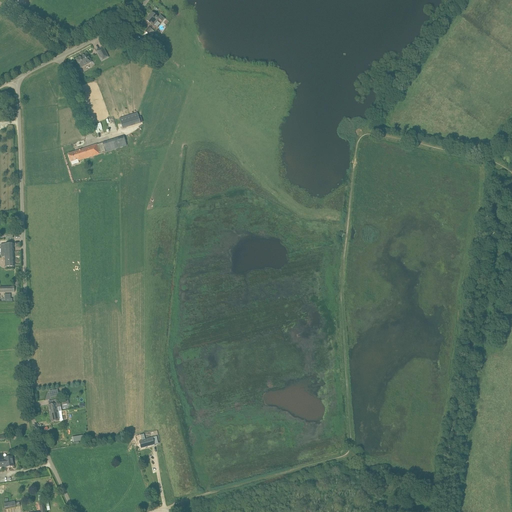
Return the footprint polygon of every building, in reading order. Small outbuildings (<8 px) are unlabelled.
[(147,20),(146,21),(153,27),(153,26),(154,27),(160,20),(159,19),(152,13),(146,20),(147,20)] [(149,27),(145,31),(148,34),(149,33),(151,35),(155,32),(149,27)] [(98,51),(102,60),(108,57),(103,48),(98,51)] [(77,59),(81,67),(91,62),(87,54),(77,59)] [(119,119),(123,129),(141,123),(137,113),(119,119)] [(68,154),(71,162),(78,160),(79,161),(126,145),(123,136),(68,154)] [(13,244),(1,244),(1,257),(5,257),(5,267),(14,267),(13,244)] [(50,413),(58,412),(61,411),(60,407),(61,407),(59,399),(54,400),(55,405),(48,406),(50,413)] [(58,412),(50,413),(51,422),(63,420),(62,416),(59,417),(58,412)] [(141,436),(137,438),(138,442),(139,442),(141,448),(157,444),(159,449),(161,449),(160,443),(158,443),(154,431),(150,432),(152,438),(144,440),(144,439),(145,439),(144,434),(140,435),(141,436)] [(2,454),(0,454),(0,467),(6,467),(6,468),(14,466),(12,457),(4,458),(3,458),(2,454)]
